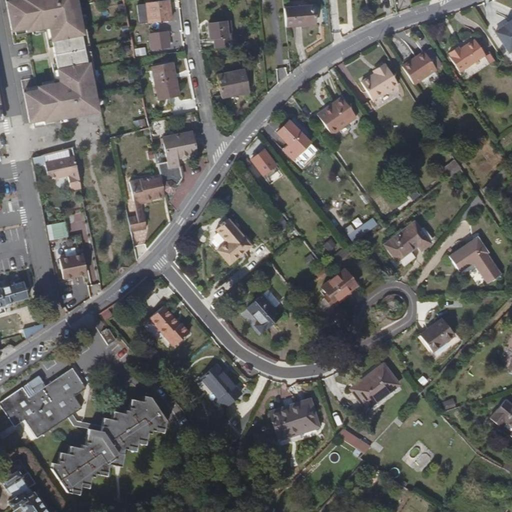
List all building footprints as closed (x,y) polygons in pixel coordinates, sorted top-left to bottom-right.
[(18,0),(5,2),(11,32),(25,29),(26,33),(44,29),(43,23),(46,23),(47,27),(48,27),(59,85),(59,89),(56,90),(55,84),(37,87),(37,91),(23,93),(29,124),(43,121),(43,123),(58,120),(65,119),(95,113),(92,97),(94,97),(90,72),(87,72),(79,29),(82,28),(77,3),(75,4),(73,0),(18,0)] [(171,21),(169,2),(145,5),(148,24),(171,21)] [(133,7),(127,8),(129,22),(136,21),(133,7)] [(314,25),(313,7),(291,9),(293,27),(314,25)] [(215,49),(238,47),(237,36),(233,36),(232,31),(227,31),(225,20),(207,23),(209,40),(214,40),(215,49)] [(511,51),(511,21),(494,33),(508,54),(511,51)] [(133,39),(141,37),(140,29),(131,31),(133,39)] [(147,33),(149,51),(169,49),(168,32),(147,33)] [(456,73),(481,55),(470,40),(455,50),(453,47),(445,53),(447,55),(445,57),(456,73)] [(421,50),(398,64),(411,83),(433,68),(421,50)] [(370,98),(394,81),(380,61),(369,68),(371,71),(357,80),(370,98)] [(174,80),(171,64),(151,68),(158,100),(179,96),(176,80),(174,80)] [(250,91),(245,70),(218,75),(222,97),(250,91)] [(342,98),(323,112),(326,115),(344,101),(342,98)] [(326,115),(323,112),(317,117),(332,137),(357,118),(344,101),(326,115)] [(277,134),(289,146),(300,134),(288,122),(277,134)] [(300,134),(289,146),(284,152),(292,161),(309,144),(300,134)] [(171,193),(176,192),(186,178),(183,167),(182,167),(180,157),(195,154),(192,135),(167,140),(172,166),(161,168),(165,186),(166,186),(167,190),(171,193)] [(42,155),(43,162),(68,158),(67,149),(42,155)] [(274,166),(263,151),(256,157),(255,154),(249,159),(262,176),(274,166)] [(78,181),(73,157),(68,158),(43,162),(42,163),(45,182),(56,180),(55,176),(65,174),(67,183),(78,181)] [(454,160),(441,169),(448,178),(461,168),(454,160)] [(151,201),(163,198),(159,177),(129,183),(132,203),(141,201),(143,202),(151,201)] [(68,189),(79,187),(78,181),(67,183),(68,189)] [(151,203),(151,201),(143,202),(141,201),(132,203),(135,218),(143,216),(141,206),(151,203)] [(127,219),(129,235),(146,231),(143,216),(135,218),(127,219)] [(228,265),(250,246),(227,220),(215,230),(226,243),(216,252),(228,265)] [(361,234),(377,227),(374,220),(358,227),(361,234)] [(46,225),(48,241),(68,237),(65,222),(46,225)] [(418,246),(405,230),(384,246),(397,262),(418,246)] [(485,284),(499,275),(483,253),(485,251),(474,235),(447,255),(458,270),(470,262),(485,284)] [(324,244),(331,254),(338,249),(331,239),(324,244)] [(85,275),(82,255),(59,260),(63,280),(85,275)] [(343,296),(348,293),(356,286),(344,271),(321,288),(327,295),(324,298),(332,308),(344,298),(343,296)] [(0,306),(26,299),(22,283),(20,284),(19,279),(10,281),(11,286),(0,289),(0,306)] [(405,310),(406,307),(405,302),(402,299),(399,297),(395,295),(390,296),(386,299),(384,303),(383,306),(383,310),(386,314),(388,316),(390,317),(394,318),(396,318),(399,318),(402,315),(405,312),(405,310)] [(261,335),(281,318),(274,310),(272,310),(261,296),(247,309),(258,323),(254,327),(261,335)] [(173,347),(189,333),(181,323),(179,325),(164,306),(150,318),(173,347)] [(56,316),(59,319),(67,314),(65,311),(56,316)] [(454,334),(441,318),(419,335),(432,351),(454,334)] [(42,324),(23,329),(25,337),(44,331),(42,324)] [(108,328),(100,334),(108,346),(116,340),(108,328)] [(11,344),(2,349),(6,357),(15,351),(11,344)] [(398,383),(383,364),(350,388),(366,408),(398,383)] [(216,365),(201,378),(218,399),(216,401),(223,409),(241,394),(216,365)] [(68,418),(72,425),(77,422),(72,415),(82,409),(74,397),(86,388),(72,367),(45,387),(42,383),(44,382),(40,375),(29,382),(35,393),(30,396),(23,387),(0,402),(0,405),(14,427),(25,420),(37,439),(68,418)] [(77,422),(72,425),(88,430),(85,446),(81,446),(80,449),(68,446),(66,455),(58,453),(56,462),(51,463),(50,469),(66,493),(78,495),(79,488),(87,489),(91,473),(105,477),(108,465),(119,468),(124,450),(135,452),(136,444),(144,446),(146,434),(150,435),(151,431),(162,434),(165,420),(150,397),(143,395),(142,402),(130,399),(128,412),(124,411),(123,414),(112,411),(110,420),(102,419),(101,426),(77,422)] [(298,428),(299,432),(318,426),(310,398),(287,405),(287,407),(270,412),(277,435),(298,428)] [(442,402),(444,410),(455,406),(453,398),(442,402)] [(511,405),(504,400),(488,418),(499,428),(503,423),(511,431),(508,435),(511,438),(511,405)] [(278,438),(299,432),(298,428),(277,435),(278,438)] [(337,436),(357,449),(362,442),(343,429),(337,436)] [(44,511),(32,492),(30,493),(21,479),(21,477),(15,468),(0,477),(0,481),(11,498),(8,500),(6,503),(9,508),(13,509),(18,505),(20,508),(14,511),(44,511)]
